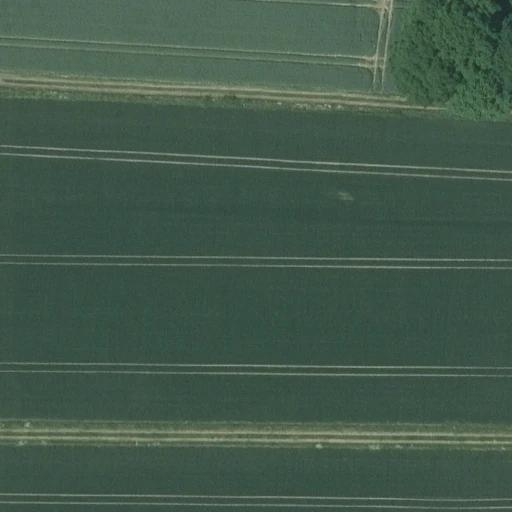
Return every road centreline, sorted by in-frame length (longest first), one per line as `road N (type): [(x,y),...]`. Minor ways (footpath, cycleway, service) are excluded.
road 1 (track): [(0,85),(511,110)]
road 2 (track): [(0,442),(511,450)]
